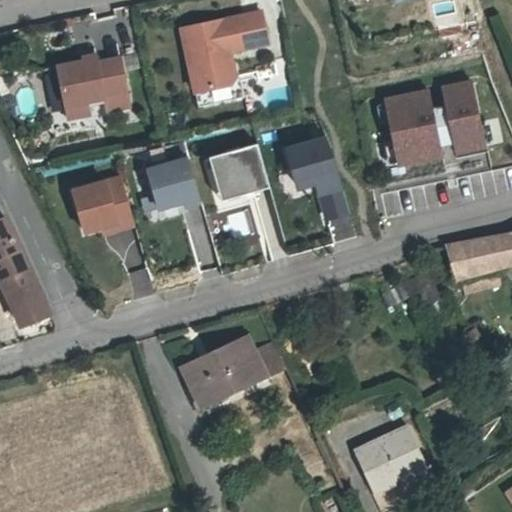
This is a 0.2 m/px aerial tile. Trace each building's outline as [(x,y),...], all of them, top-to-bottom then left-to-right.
[(235,77),(232,66),(226,61),(224,54),(269,44),(262,13),(182,29),(195,93),(230,86),(235,77)] [(105,98),(103,88),(126,83),(121,58),(98,63),(96,55),(84,58),(84,61),(58,67),(68,118),(89,114),(87,102),(105,98)] [(442,89),(455,152),(486,146),(473,82),(442,89)] [(126,83),(103,88),(105,98),(108,109),(130,105),(126,83)] [(385,101),(398,165),(444,155),(430,91),(385,101)] [(327,218),(350,212),(332,149),(328,139),(314,143),(288,150),(299,188),(313,184),(323,181),(326,191),(320,192),(327,218)] [(270,188),(258,145),(210,158),(213,170),(233,164),(238,182),(241,181),(245,196),(270,188)] [(202,202),(189,159),(149,170),(160,209),(186,201),(187,206),(202,202)] [(233,164),(213,170),(218,188),(238,182),(233,164)] [(135,225),(122,178),(74,191),(85,232),(117,223),(119,230),(135,225)] [(0,281),(21,327),(51,315),(5,218),(0,220),(0,281)] [(511,232),(509,233),(496,236),(505,270),(511,268),(511,232)] [(505,270),(496,236),(447,246),(434,249),(442,276),(452,274),(453,279),(505,270)] [(405,285),(413,295),(420,291),(434,285),(428,273),(405,285)] [(389,306),(413,295),(405,285),(384,295),(389,306)] [(422,295),(436,289),(434,285),(420,291),(422,295)] [(441,300),(436,289),(422,295),(428,307),(441,300)] [(202,406),(287,366),(275,340),(254,350),(248,337),(183,368),(202,406)] [(414,471),(426,465),(408,426),(355,450),(376,494),(416,475),(414,471)] [(429,469),(426,465),(414,471),(416,475),(429,469)]
